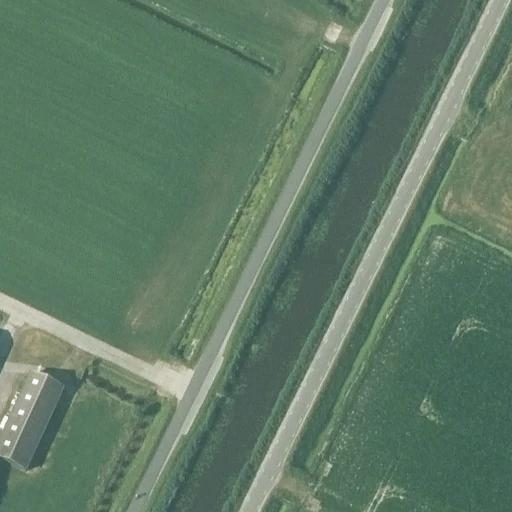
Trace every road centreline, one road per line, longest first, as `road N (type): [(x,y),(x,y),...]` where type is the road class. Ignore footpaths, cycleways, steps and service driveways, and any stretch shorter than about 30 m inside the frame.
road 1 (unclassified): [(131,511),(382,0)]
road 2 (tertiary): [(247,511),(446,110)]
road 3 (tertiary): [(499,0),(446,110)]
